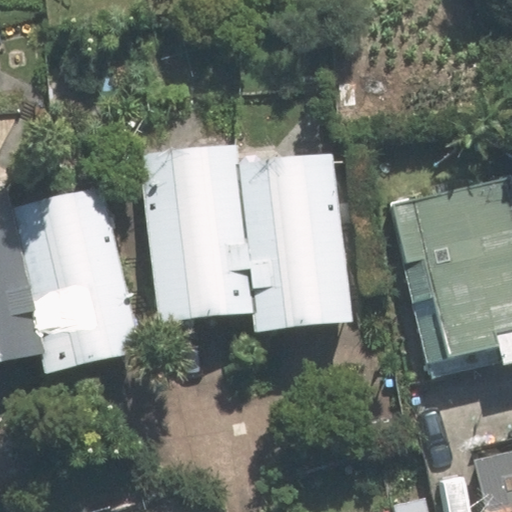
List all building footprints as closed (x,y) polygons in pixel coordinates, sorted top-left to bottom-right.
[(139,156),(157,326),(256,316),(241,163),(239,146),(139,156)] [(333,154),(241,163),(256,316),(258,333),(351,323),(333,154)] [(395,206),(436,375),(511,357),(511,179),(395,206)] [(103,188),(12,209),(46,356),(50,374),(141,353),(103,188)] [(0,191),(0,366),(46,356),(12,209),(7,189),(0,191)]
